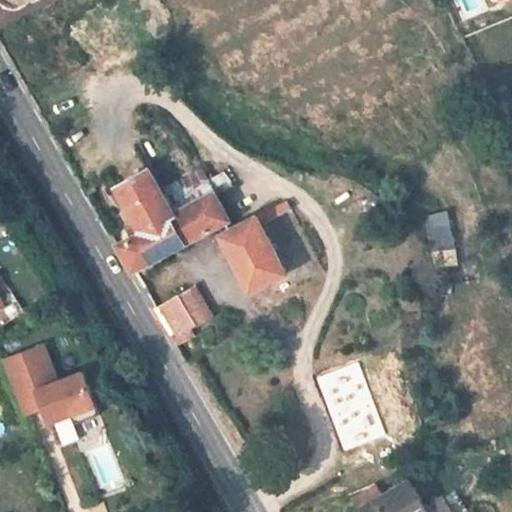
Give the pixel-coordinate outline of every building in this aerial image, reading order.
[(119,245),(134,272),(230,220),(215,193),(176,214),(151,169),(119,187),(143,232),(119,245)] [(288,274),(258,218),(223,236),(252,292),(288,274)] [(0,271),(0,291),(8,310),(16,306),(0,271)] [(213,318),(194,287),(156,309),(171,335),(181,330),(183,335),(213,318)] [(43,343),(1,359),(20,408),(40,400),(42,406),(48,422),(70,414),(73,423),(98,413),(83,371),(57,381),(43,343)] [(343,403),(353,425),(375,415),(364,393),(343,403)] [(40,400),(20,408),(22,414),(42,406),(40,400)] [(426,509),(410,481),(360,511),(359,511),(468,511),(456,491),(426,509)]
